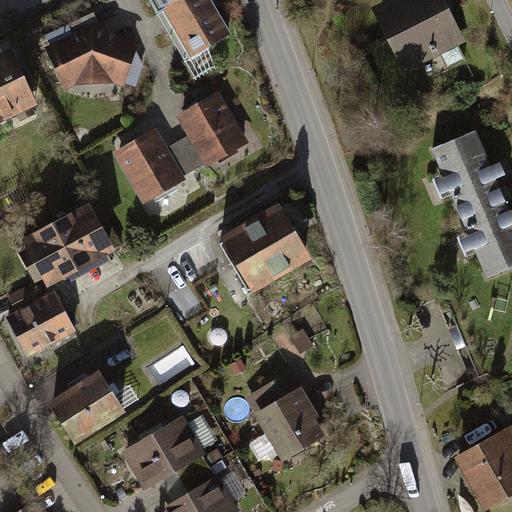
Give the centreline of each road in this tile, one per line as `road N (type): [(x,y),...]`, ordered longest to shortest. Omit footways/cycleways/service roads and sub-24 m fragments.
road 1 (tertiary): [(263,0),(321,158),(411,461)]
road 2 (residential): [(97,511),(0,357)]
